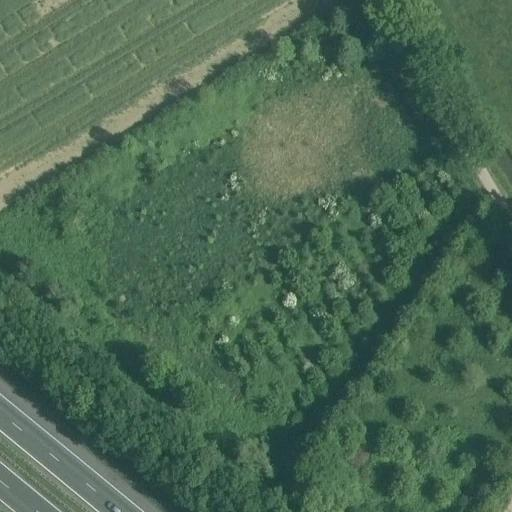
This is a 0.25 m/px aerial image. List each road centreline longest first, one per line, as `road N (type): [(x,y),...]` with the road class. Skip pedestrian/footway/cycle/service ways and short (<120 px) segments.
road 1 (unclassified): [(381,0),(511,226)]
road 2 (motorway): [(117,511),(0,412)]
